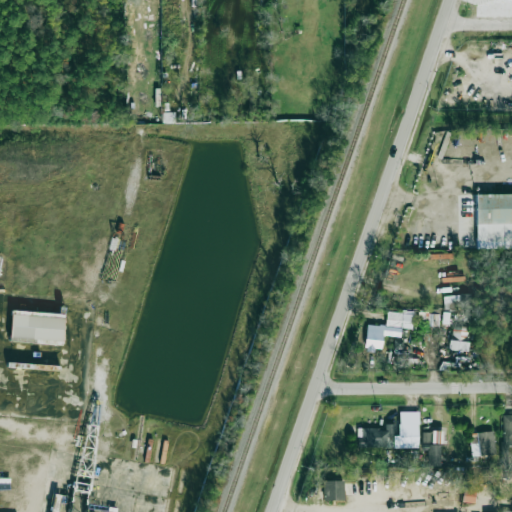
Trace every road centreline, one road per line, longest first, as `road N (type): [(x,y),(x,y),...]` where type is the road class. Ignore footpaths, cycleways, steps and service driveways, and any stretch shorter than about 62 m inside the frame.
road 1 (secondary): [(448,0),(268,511)]
road 2 (residential): [(311,389),(511,387)]
